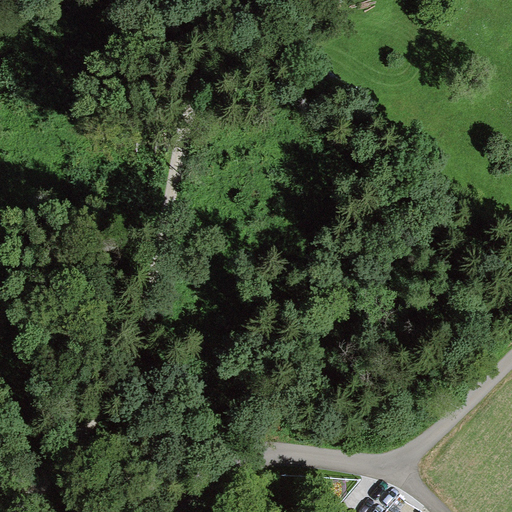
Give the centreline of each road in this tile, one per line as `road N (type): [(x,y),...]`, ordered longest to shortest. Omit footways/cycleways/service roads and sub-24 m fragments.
road 1 (track): [(10,511),(110,397),(181,240),(181,95),(227,0)]
road 2 (track): [(189,511),(231,463),(281,455),(400,459),(511,359)]
